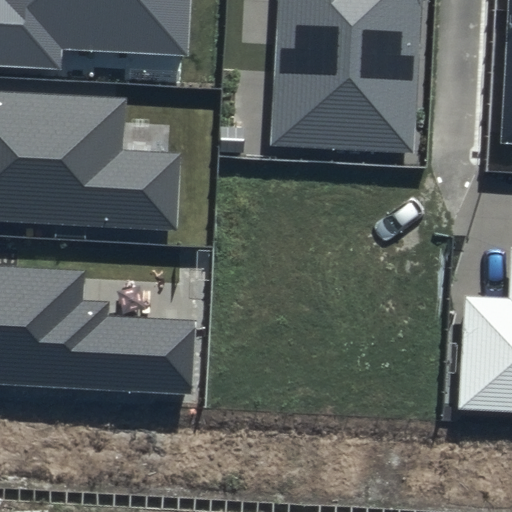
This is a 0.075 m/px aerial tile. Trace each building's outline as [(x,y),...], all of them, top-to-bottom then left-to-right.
[(192,0),(0,0),(0,65),(63,69),(64,47),(190,53),(192,0)] [(422,0),(278,0),(271,143),(414,151),(422,0)] [(511,0),(510,0),(502,142),(511,142),(511,0)] [(126,98),(0,91),(0,220),(177,230),(181,152),(123,149),(126,98)] [(511,246),(508,299),(464,296),(458,408),(511,410),(511,246)] [(83,271),(0,266),(0,384),(188,395),(192,318),(109,313),(109,301),(82,299),(83,271)] [(208,419),(208,487),(267,487),(267,419),(208,419)]
